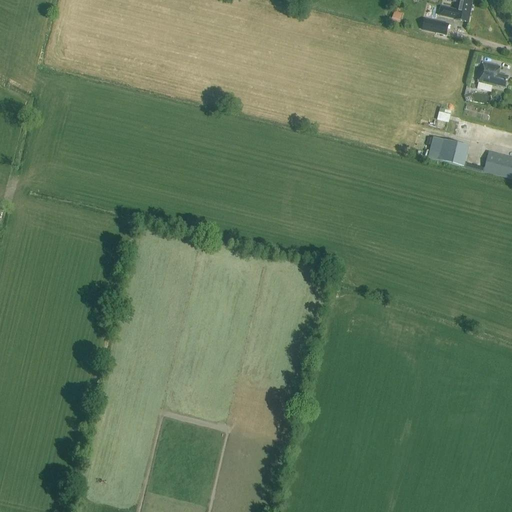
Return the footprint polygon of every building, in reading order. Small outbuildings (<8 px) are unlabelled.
[(441,7),(439,16),(467,22),(471,6),(471,0),(448,0),(450,0),(449,2),(457,4),(456,11),(441,7)] [(438,17),(441,6),(429,3),(427,15),(438,17)] [(425,20),(422,31),(446,36),(448,25),(437,23),(436,26),(429,24),(429,21),(425,20)] [(505,88),(508,78),(499,75),(500,68),(483,64),(478,83),(496,87),(496,86),(505,88)] [(492,109),(468,102),(465,113),(489,120),(492,109)] [(438,119),(450,123),(453,111),(442,107),(438,119)] [(463,168),(464,163),(465,163),(469,147),(433,138),(428,159),(463,168)] [(511,180),(511,158),(489,153),(484,173),(511,180)]
